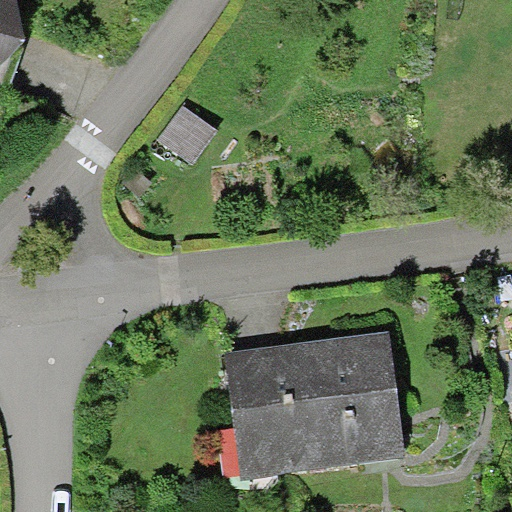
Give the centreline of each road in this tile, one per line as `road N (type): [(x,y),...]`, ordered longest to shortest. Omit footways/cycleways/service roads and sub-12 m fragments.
road 1 (residential): [(511,236),(35,297)]
road 2 (residential): [(200,0),(91,146),(0,234)]
road 3 (residential): [(35,297),(39,511)]
